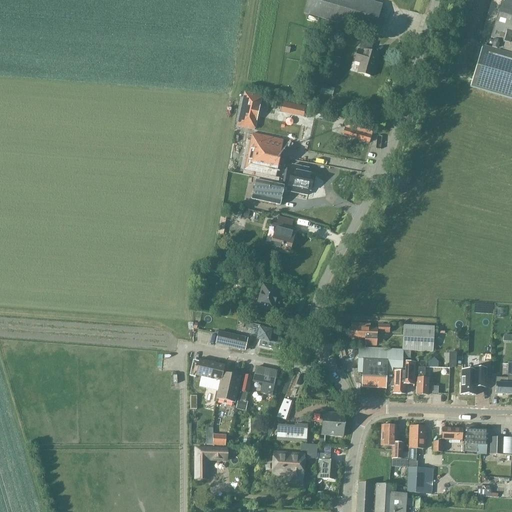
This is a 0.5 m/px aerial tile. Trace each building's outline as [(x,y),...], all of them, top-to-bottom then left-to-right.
[(382,5),(364,0),(307,0),(303,14),(373,34),(382,5)] [(511,0),(501,0),(490,39),(494,39),(491,49),(482,46),(470,87),(511,99),(511,0)] [(361,41),(359,50),(357,49),(353,62),(361,64),(358,73),(371,77),(378,54),(370,52),(372,45),(361,41)] [(323,85),(320,94),(331,97),(334,88),(323,85)] [(262,96),(243,92),(236,127),(254,131),(262,96)] [(370,144),(372,131),(373,130),(347,123),(343,136),(370,144)] [(275,178),(283,142),(252,135),(244,171),(275,178)] [(305,145),(290,142),(288,150),(303,153),(305,145)] [(307,169),(308,169),(292,165),(287,187),(255,181),(251,200),(280,205),(283,192),(287,193),(287,191),(293,193),(294,188),(301,189),(300,194),(307,196),(308,191),(310,191),(310,189),(312,189),(315,178),(313,177),(313,175),(305,173),(306,169),(307,169)] [(226,214),(221,214),(217,237),(223,237),(226,214)] [(278,218),(277,224),(270,222),(269,225),(276,227),(271,249),(289,253),(295,231),(290,230),(292,222),(278,218)] [(245,274),(234,272),(233,281),(243,283),(245,274)] [(256,308),(272,313),(274,305),(274,304),(275,300),(276,299),(278,291),(262,286),(256,308)] [(377,330),(369,330),(369,325),(351,325),(351,329),(349,329),(349,330),(347,331),(346,332),(345,334),(346,335),(347,337),(348,337),(348,339),(366,340),(365,345),(376,346),(377,330)] [(377,333),(389,334),(389,325),(378,325),(377,333)] [(402,350),(411,350),(433,351),(434,326),(404,325),(402,350)] [(259,328),(256,341),(259,342),(258,347),(278,351),(281,341),(271,339),(272,331),(259,328)] [(244,352),(247,340),(218,333),(215,345),(244,352)] [(414,385),(414,378),(415,367),(415,363),(405,362),(402,362),(402,358),(410,358),(411,350),(402,350),(358,348),(357,369),(351,369),(355,383),(362,383),(361,387),(370,388),(370,386),(393,387),(393,394),(405,395),(405,385),(414,385)] [(438,362),(433,357),(428,362),(427,367),(438,368),(438,362)] [(228,372),(227,375),(223,374),(224,366),(199,360),(198,362),(193,361),(189,376),(196,378),(196,376),(201,378),(199,387),(218,391),(216,399),(234,403),(240,377),(232,376),(233,373),(228,372)] [(511,363),(507,363),(507,376),(507,378),(496,378),(495,394),(511,395),(511,394),(511,363)] [(256,367),(253,382),(261,384),(259,394),(271,396),(276,372),(256,367)] [(425,367),(415,367),(414,378),(417,378),(416,395),(427,395),(428,379),(424,379),(425,367)] [(461,371),(460,395),(475,396),(475,387),(485,388),(486,369),(473,369),(473,372),(461,371)] [(244,375),(240,392),(239,392),(237,402),(247,404),(249,395),(246,394),(246,393),(248,394),(252,377),(244,375)] [(342,437),(344,414),(323,412),(321,435),(342,437)] [(381,447),(392,447),(392,460),(402,461),(402,445),(395,444),(396,427),(382,426),(381,447)] [(408,449),(407,462),(415,462),(416,449),(425,450),(426,427),(408,426),(408,449)] [(471,426),(465,426),(465,429),(442,428),(441,440),(461,441),(461,437),(465,437),(464,451),(476,452),(476,445),(480,445),(487,445),(487,432),(480,432),(474,431),(471,426)] [(212,434),(212,428),(206,428),(206,445),(225,446),(225,435),(212,434)] [(306,430),(277,428),(276,441),(306,443),(306,430)] [(503,454),(503,439),(491,438),(490,454),(503,454)] [(433,442),(433,452),(442,452),(442,443),(433,442)] [(307,453),(307,458),(317,459),(317,446),(307,445),(307,453)] [(226,461),(226,449),(195,449),(194,480),(204,480),(204,470),(206,470),(207,460),(226,461)] [(302,476),(303,455),(272,453),(271,475),(287,476),(286,483),(299,483),(300,476),(302,476)] [(334,480),(335,461),(331,461),(330,455),(321,455),(319,479),(334,480)] [(431,493),(433,469),(408,468),(406,493),(433,495),(433,493),(431,493)] [(394,493),(395,486),(358,484),(356,511),(405,511),(406,506),(412,507),(413,507),(413,499),(406,499),(406,494),(394,493)] [(490,487),(477,486),(476,493),(477,493),(477,497),(489,497),(490,487)]
